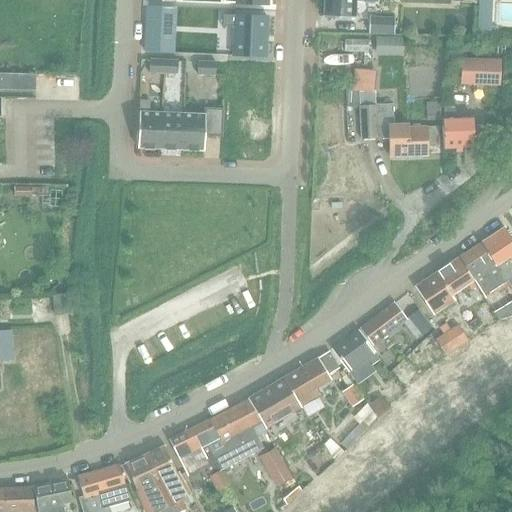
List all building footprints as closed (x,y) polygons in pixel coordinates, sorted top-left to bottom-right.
[(323,0),(323,17),(354,18),(354,0),(356,0),(379,1),(378,0),(323,0)] [(147,6),(145,34),(160,35),(161,6),(147,6)] [(479,6),(478,31),(489,31),(490,7),(479,6)] [(223,15),(222,27),(234,28),(233,55),(265,57),(267,16),(223,15)] [(369,17),(368,33),(394,34),(394,18),(369,17)] [(403,38),(377,38),(377,55),(403,56),(403,38)] [(239,76),(240,59),(228,59),(228,63),(216,62),(215,75),(239,76)] [(149,72),(163,73),(164,60),(149,60),(149,72)] [(178,61),(164,60),(163,73),(177,73),(178,61)] [(462,60),(461,84),(498,86),(498,61),(462,60)] [(197,62),(197,74),(215,75),(216,62),(197,62)] [(354,69),(352,91),(359,91),(373,93),(375,71),(354,69)] [(36,74),(0,73),(0,89),(35,90),(36,74)] [(373,93),(359,91),(360,105),(361,139),(389,138),(389,156),(409,156),(407,128),(394,128),(393,112),(393,104),(375,105),(375,93),(373,93)] [(150,100),(139,100),(137,148),(160,149),(161,113),(149,112),(150,100)] [(427,120),(440,120),(439,101),(426,102),(427,120)] [(463,147),(475,147),(474,118),(452,119),(453,102),(448,102),(448,106),(444,106),(443,120),(443,126),(442,126),(443,148),(454,148),(455,151),(463,151),(463,147)] [(204,115),(183,114),(181,149),(204,150),(204,136),(222,137),(223,109),(204,108),(204,115)] [(183,114),(161,113),(160,149),(181,149),(183,114)] [(265,153),(266,124),(228,122),(227,151),(265,153)] [(438,126),(407,128),(409,156),(427,155),(427,146),(439,146),(438,126)] [(30,188),(13,188),(13,196),(30,196),(30,188)] [(511,239),(504,227),(480,243),(494,264),(505,280),(511,276),(511,264),(507,256),(511,252),(511,239)] [(499,272),(494,264),(480,243),(457,257),(472,279),(478,286),(499,272)] [(210,265),(224,258),(219,249),(205,255),(210,265)] [(415,285),(414,285),(433,313),(453,300),(449,294),(450,294),(472,279),(457,257),(416,285),(415,285)] [(54,315),(69,314),(66,294),(52,295),(54,315)] [(511,300),(494,311),(497,316),(501,323),(511,316),(511,300)] [(393,303),(361,328),(373,344),(402,322),(415,340),(431,328),(418,310),(405,319),(393,303)] [(457,325),(436,338),(445,352),(466,338),(457,325)] [(379,358),(374,350),(360,329),(332,347),(345,368),(365,355),(372,364),(379,358)] [(300,405),(319,394),(315,387),(319,384),(316,380),(338,367),(327,350),(282,377),(293,393),(300,405)] [(300,405),(293,393),(282,377),(248,398),(260,421),(263,425),(267,425),(301,406),(300,405)] [(362,398),(353,384),(344,390),(354,404),(362,398)] [(381,397),(368,406),(374,415),(387,406),(381,397)] [(248,398),(183,432),(193,449),(205,444),(211,454),(212,454),(220,470),(262,449),(250,426),(260,421),(248,398)] [(367,404),(356,416),(369,429),(377,419),(374,415),(368,406),(367,404)] [(339,444),(347,436),(334,423),(326,431),(339,444)] [(212,454),(211,454),(205,444),(193,449),(183,432),(169,439),(188,474),(204,466),(217,489),(227,484),(212,454)] [(164,446),(145,454),(166,499),(168,503),(173,511),(177,511),(184,508),(178,498),(179,497),(168,476),(176,472),(164,446)] [(275,484),(289,476),(274,449),(260,457),(275,484)] [(145,454),(125,464),(137,491),(146,511),(151,511),(160,508),(162,511),(173,511),(168,503),(166,499),(145,454)] [(119,463),(77,476),(83,495),(78,496),(82,511),(110,511),(109,506),(130,500),(125,484),(123,478),(119,463)] [(63,511),(62,502),(63,502),(72,500),(68,479),(33,486),(33,489),(37,511),(63,511)] [(0,511),(34,511),(33,489),(33,486),(33,485),(0,487),(0,511)]
